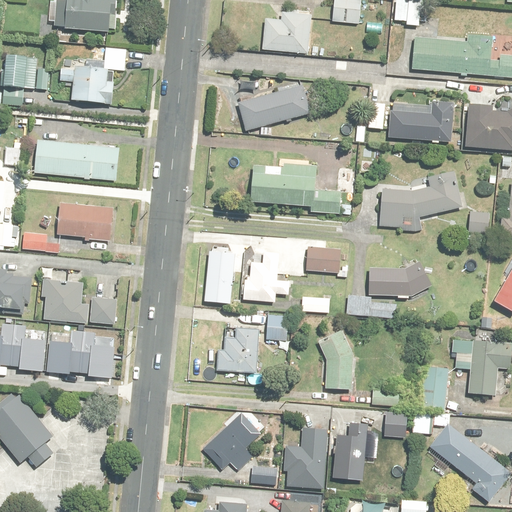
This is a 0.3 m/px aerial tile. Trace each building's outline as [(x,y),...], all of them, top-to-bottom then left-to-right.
[(120,0),(68,0),(68,2),(52,1),(50,29),(117,34),(120,0)] [(361,0),(335,0),(334,23),(360,25),(361,0)] [(422,3),(396,1),(394,22),(407,23),(406,27),(420,28),(422,3)] [(313,17),(276,14),(275,22),(267,21),(264,52),(309,55),(313,17)] [(498,38),(467,36),(467,44),(415,41),(413,73),(511,79),(511,57),(497,57),(498,38)] [(127,51),(107,49),(105,71),(126,72),(127,51)] [(8,59),(7,89),(7,97),(25,98),(25,90),(49,91),(50,70),(38,69),(38,60),(8,59)] [(76,68),(76,63),(64,62),(62,82),(75,83),(73,102),(114,106),(116,85),(108,84),(109,72),(76,68)] [(258,85),(243,83),(242,96),(257,97),(258,85)] [(309,117),(303,87),(282,92),(282,94),(240,103),(247,132),(309,117)] [(469,148),(511,151),(511,101),(500,100),(499,110),(473,107),(469,148)] [(455,105),(432,103),(432,107),(391,104),(389,139),(452,144),(455,105)] [(22,143),(15,142),(14,151),(8,151),(6,166),(20,167),(22,143)] [(121,150),(39,143),(36,175),(118,182),(121,150)] [(319,169),(283,166),(283,172),(254,170),(252,203),(310,208),(309,213),(340,215),(342,193),(317,191),(319,169)] [(460,209),(460,174),(430,175),(430,190),(382,191),(383,228),(398,228),(398,233),(422,232),(422,219),(460,209)] [(511,199),(510,220),(502,220),(500,239),(511,240),(511,199)] [(115,212),(63,206),(60,237),(111,242),(115,212)] [(491,215),(471,213),(469,233),(489,236),(491,215)] [(21,227),(0,224),(0,251),(5,252),(6,247),(18,249),(21,227)] [(49,236),(26,233),(24,251),(59,254),(60,243),(48,242),(49,236)] [(342,253),(310,251),(308,272),(341,275),(342,253)] [(281,256),(265,254),(264,265),(253,264),(251,277),(245,283),(243,301),(275,304),(276,295),(289,296),(291,284),(279,282),(281,256)] [(371,271),(370,297),(410,300),(432,290),(431,274),(420,265),(407,273),(371,271)] [(54,271),(42,270),(42,280),(44,280),(43,298),(47,298),(46,323),(90,325),(91,301),(84,300),(85,283),(54,282),(54,271)] [(9,273),(0,271),(0,309),(26,312),(29,280),(8,278),(9,273)] [(511,274),(495,303),(511,312),(511,274)] [(371,299),(349,297),(348,316),(395,320),(397,301),(371,299)] [(331,300),(303,299),(303,313),(331,315),(331,300)] [(289,318),(269,317),(268,341),(288,342),(289,318)] [(47,327),(23,326),(22,341),(46,342),(47,327)] [(220,353),(219,373),(229,374),(228,380),(251,382),(251,375),(258,375),(260,331),(237,330),(237,340),(227,339),(226,353),(220,353)] [(357,359),(343,330),(319,346),(328,363),(326,390),(354,391),(357,359)] [(511,345),(454,342),(453,354),(458,354),(456,370),(471,371),(469,395),(496,396),(498,370),(511,370),(511,345)] [(94,348),(55,345),(52,388),(78,390),(80,366),(92,367),(94,348)] [(449,368),(427,366),(422,409),(445,411),(449,368)] [(399,393),(374,392),(373,406),(398,408),(399,393)] [(51,438),(12,396),(0,407),(0,447),(18,467),(51,438)] [(408,416),(387,414),(386,438),(406,439),(408,416)] [(450,416),(414,414),(413,440),(432,441),(433,426),(449,427),(450,416)] [(263,436),(244,415),(204,451),(223,472),(231,465),(239,473),(254,459),(247,450),(263,436)] [(510,473),(450,426),(432,450),(480,487),(475,493),(489,503),(502,486),(501,484),(510,473)] [(329,432),(305,430),(303,450),(287,448),(285,472),(289,472),(288,487),(324,491),(329,432)] [(364,482),(368,439),(337,437),(334,480),(364,482)] [(278,470),(254,468),(252,485),(277,487),(278,470)] [(427,511),(428,503),(403,501),(402,511),(427,511)] [(311,511),(312,505),(283,503),(282,511),(311,511)]
